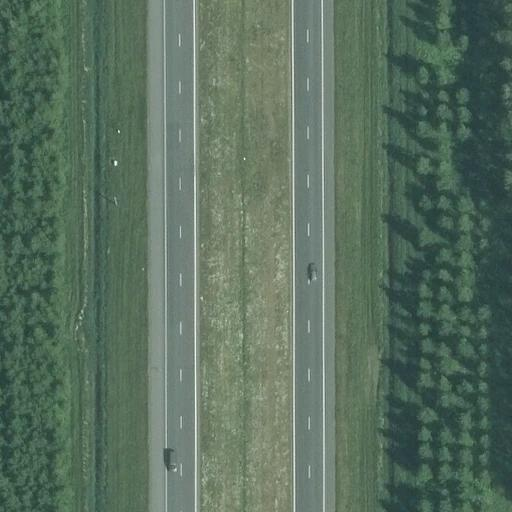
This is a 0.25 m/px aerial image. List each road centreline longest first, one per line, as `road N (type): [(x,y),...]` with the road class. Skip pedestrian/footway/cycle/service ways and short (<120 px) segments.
road 1 (motorway): [(307,511),(304,0)]
road 2 (motorway): [(178,0),(181,511)]
